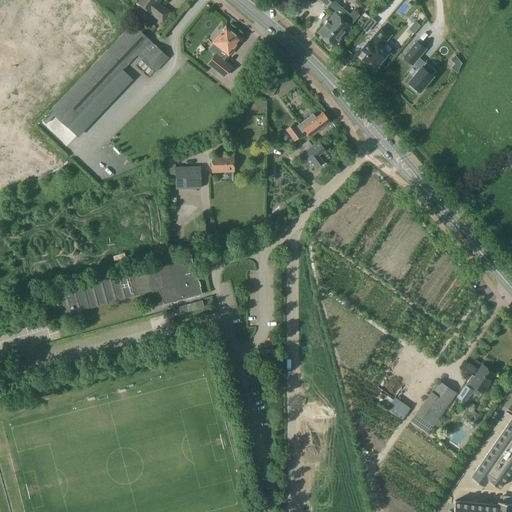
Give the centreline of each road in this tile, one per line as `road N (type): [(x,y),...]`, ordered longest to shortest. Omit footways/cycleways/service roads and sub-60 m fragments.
road 1 (residential): [(293,511),(293,226),(379,138)]
road 2 (secondary): [(511,288),(379,138)]
road 3 (secondary): [(379,138),(262,19)]
